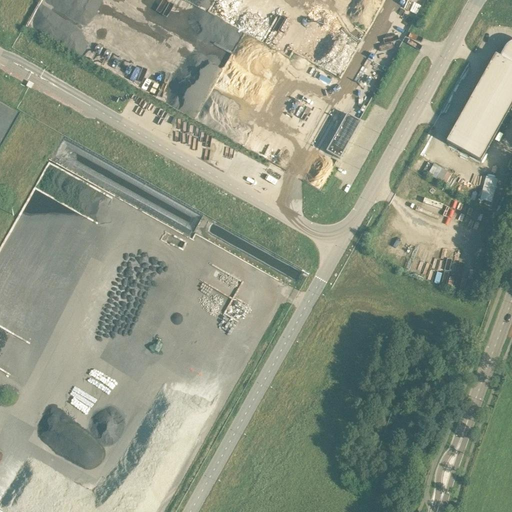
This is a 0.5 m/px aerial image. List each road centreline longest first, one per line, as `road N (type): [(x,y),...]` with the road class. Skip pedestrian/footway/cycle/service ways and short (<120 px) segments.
road 1 (unclassified): [(338,239),(36,76)]
road 2 (unclassified): [(186,511),(338,239)]
road 3 (unclassified): [(338,239),(473,0)]
road 4 (tertiary): [(437,511),(511,297)]
